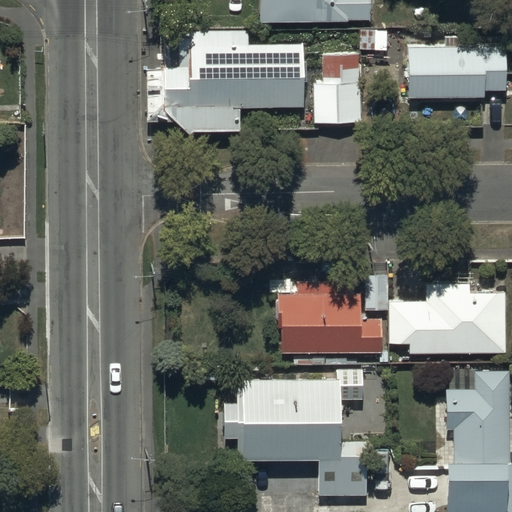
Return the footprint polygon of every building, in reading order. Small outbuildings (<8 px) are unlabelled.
[(257,0),(258,19),(368,19),(368,0),(257,0)] [(359,28),(358,48),(385,49),(385,29),(359,28)] [(146,118),(169,118),(187,129),(240,127),(240,104),(302,103),(300,43),(247,44),(247,29),(160,31),(161,63),(144,63),(146,118)] [(500,41),(403,44),(405,97),(482,94),(482,86),(502,86),(500,41)] [(359,120),(357,52),(320,52),(319,78),(312,78),(311,121),(359,120)] [(384,275),(363,274),(363,308),(383,308),(384,275)] [(296,291),(276,290),(275,351),(378,352),(378,316),(356,316),(357,292),(347,292),(347,278),(296,277),(296,291)] [(424,299),(387,299),(387,342),(406,342),(406,351),(503,351),(503,303),(487,303),(487,291),(468,291),(468,282),(424,282),(424,299)] [(218,380),(218,365),(188,364),(188,380),(218,380)] [(363,439),(337,439),(337,399),(359,399),(359,368),(334,368),(334,376),(239,376),(239,385),(232,385),(232,401),(221,401),(221,436),(233,436),(233,452),(238,452),(238,458),(315,458),(315,493),(364,493),(364,453),(363,439)] [(451,459),(506,459),(506,370),(472,370),(472,389),(442,389),(442,429),(451,429),(451,459)] [(511,511),(511,459),(506,459),(451,459),(444,459),(443,511),(511,511)]
